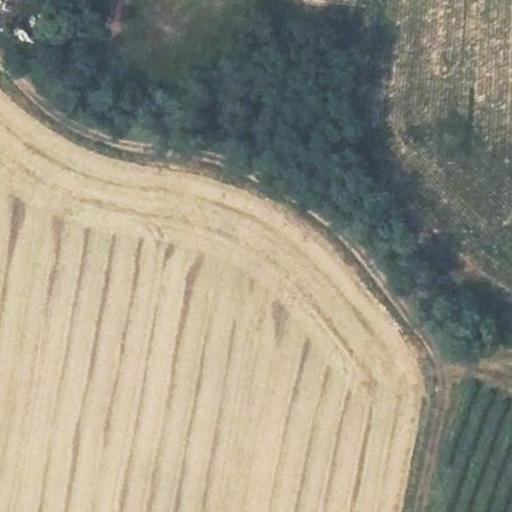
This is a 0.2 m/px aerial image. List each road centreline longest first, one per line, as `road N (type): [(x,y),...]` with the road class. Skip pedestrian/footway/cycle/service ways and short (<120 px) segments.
road 1 (track): [(426,341),(354,244),(305,201),(226,161),(89,134),(50,112),(0,62)]
road 2 (track): [(415,511),(438,393),(426,341)]
